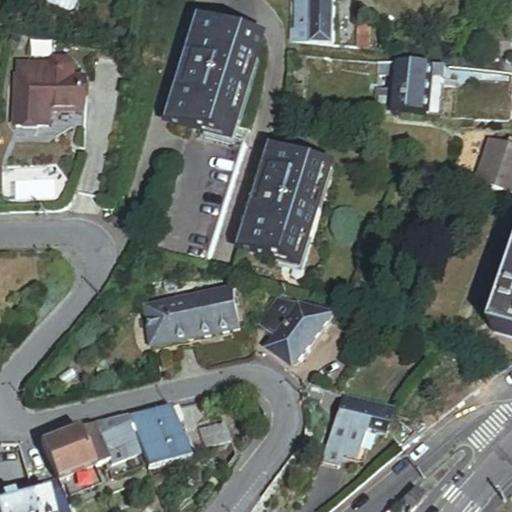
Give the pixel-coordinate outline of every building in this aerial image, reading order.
[(82,6),(68,0),(44,0),(49,4),(50,8),(72,18),(77,16),(82,6)] [(311,31),(334,31),(334,1),(357,2),(357,0),(294,0),(294,32),(289,32),(289,44),(333,49),(333,41),(310,41),(311,31)] [(185,127),(224,141),(260,23),(198,23),(180,70),(188,73),(182,90),(174,87),(162,119),(185,127)] [(357,51),(369,52),(369,27),(357,26),(357,51)] [(310,41),(333,41),(334,31),(311,31),(310,41)] [(493,55),(511,61),(511,41),(499,37),(493,55)] [(287,106),(297,108),(303,59),(293,58),(287,106)] [(17,80),(15,131),(50,131),(50,116),(86,118),(88,83),(74,83),(75,69),(69,63),(54,63),(49,69),(20,68),(19,80),(17,80)] [(372,114),(427,119),(431,82),(443,83),(445,72),(377,65),(375,79),(395,81),(394,94),(374,92),(372,114)] [(174,87),(182,90),(188,73),(180,70),(174,87)] [(140,249),(191,268),(237,146),(224,141),(185,127),(140,249)] [(491,192),(511,198),(511,150),(505,149),(491,192)] [(229,249),(291,272),(326,178),(264,155),(244,209),(252,212),(248,224),(239,221),(229,249)] [(239,221),(248,224),(252,212),(244,209),(239,221)] [(511,339),(511,281),(494,333),(511,339)] [(149,322),(157,358),(244,341),(236,304),(149,322)] [(298,373),(301,373),(333,323),(281,306),(264,328),(280,341),(271,354),(298,373)] [(341,451),(355,455),(366,422),(389,429),(393,417),(341,400),(326,446),(341,451)] [(180,425),(189,423),(184,409),(175,411),(180,425)] [(153,476),(194,463),(180,425),(175,411),(133,420),(148,462),(151,471),(153,476)] [(151,471),(148,462),(133,420),(82,431),(98,473),(113,469),(114,471),(131,467),(134,477),(151,471)] [(404,450),(419,440),(407,423),(392,433),(404,450)] [(207,448),(232,441),(228,424),(203,431),(207,448)] [(59,483),(98,473),(82,431),(44,444),(59,483)] [(335,469),(341,451),(326,446),(320,463),(335,469)] [(69,511),(59,483),(4,498),(4,496),(0,496),(0,511),(69,511)] [(404,501),(414,511),(426,499),(415,490),(404,501)]
